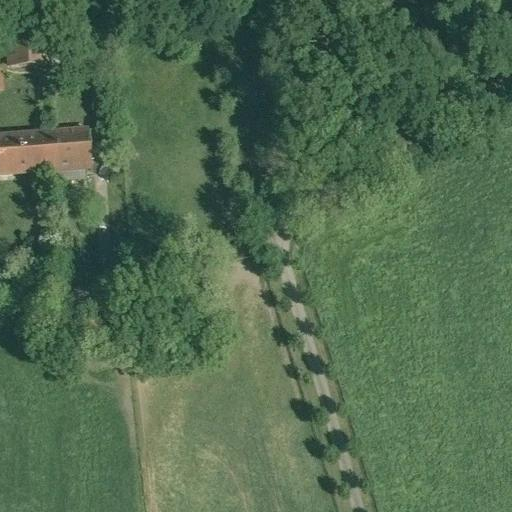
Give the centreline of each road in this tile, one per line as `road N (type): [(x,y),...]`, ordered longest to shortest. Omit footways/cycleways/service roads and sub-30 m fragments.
road 1 (unclassified): [(274,241),(305,211),(363,181),(511,70)]
road 2 (unclassified): [(355,511),(274,241)]
road 3 (unclassified): [(274,241),(85,295),(0,300)]
